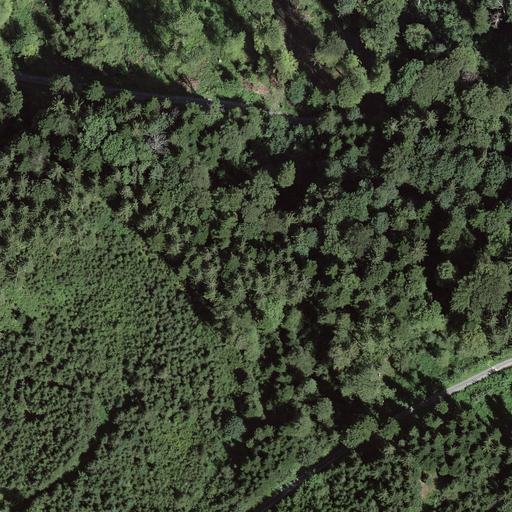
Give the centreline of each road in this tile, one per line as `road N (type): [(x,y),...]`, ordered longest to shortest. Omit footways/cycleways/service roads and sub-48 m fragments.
road 1 (track): [(0,69),(295,118),(405,122),(481,103),(511,73)]
road 2 (track): [(511,360),(414,404),(260,511)]
